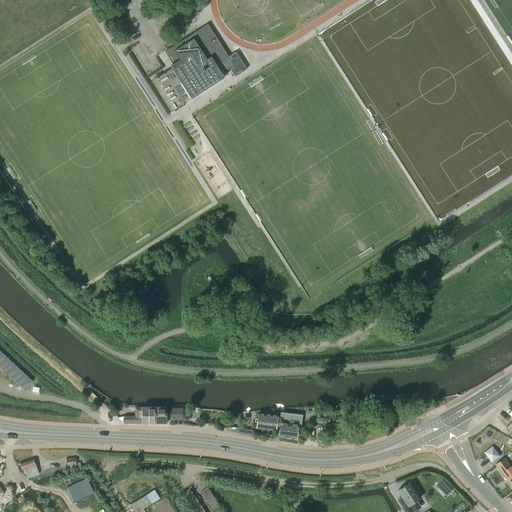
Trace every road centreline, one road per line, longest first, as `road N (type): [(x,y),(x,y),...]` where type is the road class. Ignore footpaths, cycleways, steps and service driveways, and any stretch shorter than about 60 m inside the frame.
road 1 (unclassified): [(483,511),(426,464),(327,484),(102,459)]
road 2 (primary): [(317,460),(111,438)]
road 3 (primary): [(442,416),(376,448),(317,460)]
road 4 (primary): [(317,460),(361,460),(440,431)]
road 5 (unclassified): [(0,390),(79,406),(111,438)]
